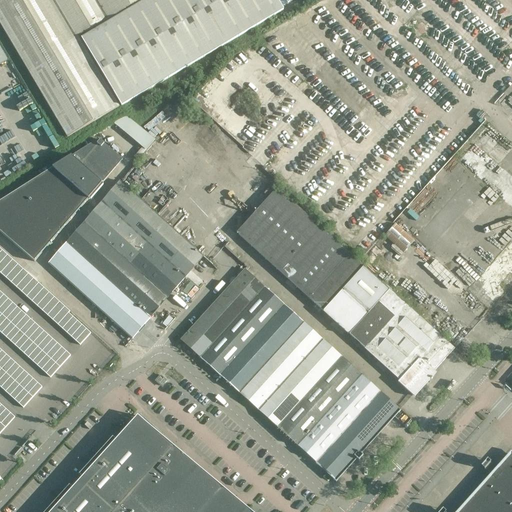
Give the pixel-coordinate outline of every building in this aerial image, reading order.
[(0,0),(0,23),(68,138),(119,107),(78,37),(103,22),(104,23),(143,0),(0,0)] [(147,0),(81,39),(121,106),(283,10),(276,0),(147,0)] [(146,150),(155,140),(126,113),(116,123),(146,150)] [(457,161),(488,189),(511,210),(511,177),(499,166),(511,151),(511,145),(485,122),(467,140),(473,145),(457,161)] [(42,254),(102,184),(123,161),(122,160),(115,154),(99,140),(61,164),(0,201),(0,233),(34,263),(42,254)] [(120,182),(102,202),(185,278),(203,257),(120,182)] [(268,198),(277,189),(272,185),(263,194),(268,198)] [(277,189),(237,234),(323,311),(363,267),(294,205),(277,189)] [(415,198),(394,221),(405,230),(406,228),(413,234),(414,232),(411,229),(421,218),(416,214),(423,206),(415,198)] [(185,278),(102,202),(84,223),(167,299),(185,278)] [(403,252),(415,240),(396,222),(384,235),(403,252)] [(167,299),(84,223),(66,243),(150,319),(167,299)] [(511,240),(467,290),(488,309),(511,282),(511,240)] [(150,319),(66,243),(48,264),(132,339),(150,319)] [(0,273),(0,274),(13,260),(7,256),(0,263),(0,273)] [(6,278),(18,265),(13,260),(0,274),(6,278)] [(11,283),(23,270),(18,265),(6,278),(11,283)] [(16,288),(28,274),(23,270),(11,283),(16,288)] [(181,341),(182,341),(201,358),(265,288),(245,270),(181,341)] [(21,293),(33,279),(28,274),(16,288),(21,293)] [(26,297),(38,284),(33,279),(21,293),(26,297)] [(32,302),(44,288),(38,284),(26,297),(32,302)] [(37,307),(49,293),(44,288),(32,302),(37,307)] [(265,288),(201,358),(220,376),(284,305),(265,288)] [(453,348),(389,290),(374,307),(349,335),(400,381),(399,381),(414,395),(434,372),(454,349),(453,348)] [(42,311),(54,298),(49,293),(37,307),(42,311)] [(0,308),(8,299),(4,295),(0,299),(0,308)] [(47,316),(59,303),(54,298),(42,311),(47,316)] [(0,313),(2,315),(13,303),(8,299),(0,308),(0,313)] [(6,319),(17,307),(13,303),(2,315),(6,319)] [(52,321),(64,307),(59,303),(47,316),(52,321)] [(284,305),(220,376),(239,393),(304,323),(284,305)] [(11,323),(21,312),(17,307),(6,319),(11,323)] [(58,325),(68,313),(70,312),(64,307),(52,321),(58,325)] [(362,307),(359,312),(365,316),(368,311),(362,307)] [(15,328),(26,316),(21,312),(11,323),(15,328)] [(62,329),(73,318),(68,313),(58,325),(62,329)] [(20,332),(30,320),(26,316),(15,328),(20,332)] [(66,333),(77,322),(73,318),(62,329),(66,333)] [(0,332),(1,334),(11,323),(6,319),(0,326),(0,332)] [(24,336),(35,324),(30,320),(20,332),(24,336)] [(71,337),(82,326),(77,322),(66,333),(71,337)] [(6,338),(15,328),(11,323),(1,334),(6,338)] [(304,323),(239,393),(259,411),(322,340),(304,323)] [(28,340),(39,328),(35,324),(24,336),(28,340)] [(75,342),(86,330),(82,326),(71,337),(75,342)] [(10,342),(20,332),(15,328),(6,338),(10,342)] [(33,344),(44,332),(39,328),(28,340),(33,344)] [(80,346),(91,334),(86,330),(75,342),(80,346)] [(15,346),(24,336),(20,332),(10,342),(15,346)] [(37,348),(48,336),(44,332),(33,344),(37,348)] [(19,350),(28,340),(24,336),(15,346),(19,350)] [(42,352),(53,340),(48,336),(37,348),(42,352)] [(24,354),(33,344),(28,340),(19,350),(24,354)] [(46,356),(57,344),(53,340),(42,352),(46,356)] [(322,340),(259,411),(278,428),(342,357),(322,340)] [(28,358),(37,348),(33,344),(24,354),(28,358)] [(51,360),(62,348),(57,344),(46,356),(51,360)] [(32,362),(42,352),(37,348),(28,358),(32,362)] [(55,364),(66,352),(62,348),(51,360),(55,364)] [(37,366),(46,356),(42,352),(32,362),(37,366)] [(70,356),(66,352),(55,364),(60,368),(70,356)] [(0,368),(1,370),(11,359),(6,355),(0,362),(0,368)] [(41,370),(51,360),(46,356),(37,366),(41,370)] [(342,357),(278,428),(297,445),(361,375),(342,357)] [(6,374),(15,363),(11,359),(1,370),(6,374)] [(46,374),(55,364),(51,360),(41,370),(46,374)] [(10,378),(20,367),(15,363),(6,374),(10,378)] [(50,378),(60,368),(55,364),(46,374),(50,378)] [(15,382),(24,371),(20,367),(10,378),(15,382)] [(19,386),(29,375),(24,371),(15,382),(19,386)] [(10,378),(6,374),(0,380),(0,387),(1,388),(10,378)] [(24,390),(33,379),(29,375),(19,386),(24,390)] [(361,375),(297,445),(316,463),(380,392),(361,375)] [(15,382),(10,378),(1,388),(5,392),(15,382)] [(28,394),(37,383),(33,379),(24,390),(28,394)] [(19,386),(15,382),(5,392),(10,396),(19,386)] [(42,387),(37,383),(28,394),(32,398),(42,387)] [(24,390),(19,386),(10,396),(14,400),(24,390)] [(28,394),(24,390),(14,400),(18,404),(28,394)] [(380,392),(316,463),(336,481),(400,410),(380,392)] [(32,398),(28,394),(18,404),(23,408),(32,398)] [(6,410),(0,415),(0,423),(1,424),(10,414),(6,410)] [(10,414),(1,424),(5,428),(15,418),(10,414)] [(243,511),(175,450),(138,416),(52,511),(243,511)] [(511,511),(511,456),(511,455),(459,511),(511,511)] [(490,473),(496,466),(488,459),(482,465),(490,473)]
